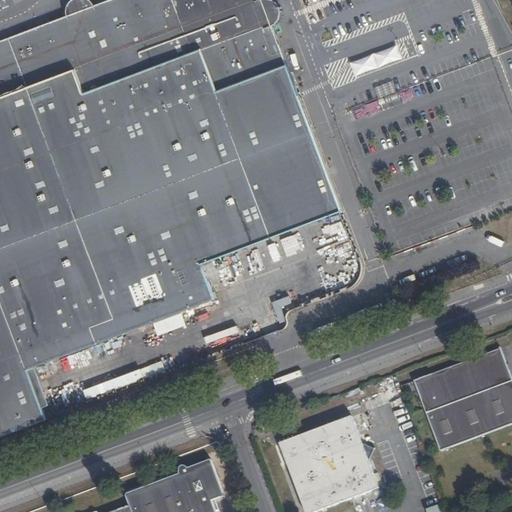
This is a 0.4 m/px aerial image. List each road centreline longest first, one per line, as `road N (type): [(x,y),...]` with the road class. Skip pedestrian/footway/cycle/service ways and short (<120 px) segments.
road 1 (unclassified): [(511,295),(223,401)]
road 2 (unclassified): [(230,418),(511,314)]
road 3 (unclassified): [(0,502),(230,418)]
road 4 (unclassified): [(223,401),(0,484)]
